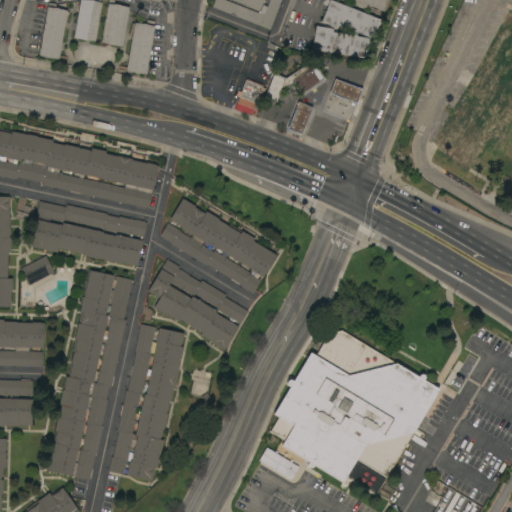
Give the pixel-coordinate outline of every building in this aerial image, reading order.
[(94,41),(73,37),(79,0),(92,0),(95,1),(95,0),(100,0),(100,2),(101,2),(94,41)] [(122,46),(101,42),(107,0),(114,0),(113,4),(117,4),(128,7),(122,46)] [(280,0),(269,29),(211,7),(214,0),(225,0),(263,15),(268,0),(280,0)] [(261,0),(258,10),(232,0),(261,0)] [(369,38),(366,56),(364,56),(364,58),(357,56),(357,57),(324,51),(324,53),(329,54),(328,56),(317,54),(318,50),(310,49),(315,25),(325,27),(326,25),(330,26),(330,25),(320,21),(321,19),(326,5),(322,3),(323,0),(329,0),(372,16),(372,17),(378,19),(378,21),(380,22),(374,36),(369,35),(369,37),(356,32),(356,36),(369,38)] [(389,0),(382,17),(380,16),(382,11),(379,10),(378,13),(376,12),(377,9),(355,0),(347,0),(347,1),(344,0),(389,0)] [(58,59),(38,55),(48,2),(55,4),(55,7),(56,7),(67,10),(58,59)] [(511,198),(507,195),(511,186),(511,97),(502,92),(498,97),(511,105),(499,124),(500,124),(497,129),(497,128),(472,169),(454,158),(452,161),(446,158),(448,155),(434,146),(436,144),(432,141),(439,129),(443,131),(473,81),(478,85),(481,80),(479,78),(488,64),(484,62),(506,25),(502,22),(507,14),(511,17),(511,16),(511,198)] [(154,21),(145,74),(125,71),(133,22),(143,23),(146,24),(146,20),(154,21)] [(285,77),(311,60),(324,79),(300,96),(285,77)] [(284,77),(275,101),(264,97),(273,73),(284,77)] [(354,85),(354,86),(359,88),(354,102),(326,92),(331,77),(354,85)] [(251,112),(235,106),(245,79),(261,86),(251,112)] [(300,133),(286,127),(297,99),(312,105),(300,133)] [(0,175),(0,160),(7,162),(8,158),(0,156),(0,130),(11,133),(11,131),(27,134),(36,136),(52,140),(52,142),(63,145),(64,144),(78,147),(78,148),(80,148),(89,150),(88,150),(90,151),(91,148),(105,151),(105,152),(118,155),(118,154),(131,157),(131,160),(145,163),(146,162),(157,164),(151,189),(150,193),(151,193),(148,208),(145,207),(145,208),(135,206),(41,184),(42,182),(40,182),(40,183),(30,181),(30,180),(27,179),(26,180),(16,177),(16,179),(0,175)] [(0,196),(9,197),(8,210),(9,210),(8,227),(9,227),(9,237),(10,237),(10,252),(7,252),(6,278),(11,278),(11,288),(10,307),(0,306),(0,196)] [(181,198),(194,206),(193,207),(204,213),(205,211),(218,219),(217,220),(239,233),(241,231),(253,239),(252,241),(268,250),(276,254),(262,277),(261,277),(259,280),(260,280),(252,293),(239,286),(240,285),(215,270),(207,265),(206,264),(205,266),(170,244),(170,243),(159,236),(167,223),(179,230),(179,231),(190,238),(192,235),(179,228),(180,227),(168,219),(181,198)] [(107,213),(106,215),(118,217),(118,216),(135,220),(135,219),(144,221),(144,222),(146,222),(136,266),(117,262),(117,263),(110,261),(110,262),(82,255),(83,253),(57,248),(56,252),(42,249),(29,246),(39,201),(65,207),(66,204),(107,213)] [(45,255),(53,272),(27,285),(19,269),(45,255)] [(225,295),(224,297),(247,311),(239,324),(215,309),(216,307),(194,294),(193,296),(170,282),(168,285),(190,298),(191,296),(215,311),(214,313),(237,327),(223,350),(210,343),(212,340),(200,333),(201,332),(189,325),(190,325),(179,318),(178,321),(166,314),(165,315),(152,307),(159,297),(147,290),(166,259),(169,261),(169,260),(177,265),(178,267),(177,269),(199,282),(201,280),(225,295)] [(110,387),(108,387),(105,399),(106,399),(101,426),(102,426),(96,454),(95,453),(89,480),(74,477),(74,476),(71,475),(71,476),(47,471),(47,468),(49,459),(53,443),(54,443),(56,431),(54,431),(57,416),(58,417),(61,404),(58,404),(62,389),(63,389),(66,376),(68,377),(72,362),(71,362),(73,353),(74,351),(73,351),(76,338),(74,338),(77,323),(79,323),(82,312),(79,311),(82,296),(83,297),(89,270),(113,275),(110,289),(114,290),(117,276),(132,279),(123,319),(125,320),(110,387)] [(0,350),(14,351),(14,347),(0,346),(0,319),(3,319),(3,321),(16,321),(16,322),(31,322),(43,322),(43,348),(28,347),(28,351),(42,351),(42,367),(25,366),(25,367),(15,367),(15,366),(0,365),(0,350)] [(139,324),(154,327),(154,328),(157,329),(158,328),(183,333),(180,347),(182,347),(178,361),(177,366),(178,366),(176,374),(177,374),(174,388),(172,388),(169,401),(168,401),(166,413),(167,413),(164,427),(163,427),(160,439),(160,440),(156,459),(158,459),(156,468),(154,467),(151,481),(126,475),(129,461),(126,460),(126,461),(125,461),(123,474),(108,471),(111,456),(112,457),(117,431),(116,431),(125,390),(126,390),(135,352),(133,352),(139,324)] [(417,376),(418,375),(419,374),(420,374),(422,374),(423,375),(424,376),(423,378),(423,380),(438,389),(374,495),(346,478),(344,483),(347,485),(345,487),(345,488),(344,488),(343,488),(341,488),(340,486),(340,484),(340,483),(313,465),(312,467),(311,468),(309,468),(307,467),(306,466),(306,465),(306,463),(307,462),(280,445),(283,440),(269,431),(277,417),(272,414),(288,386),(287,385),(286,384),(286,382),(286,381),(287,380),(289,379),(290,380),(292,381),(309,352),(314,355),(328,333),(340,330),(417,376)] [(0,379),(32,380),(32,395),(0,394),(0,379)] [(0,398),(31,399),(31,425),(17,425),(17,426),(0,425),(0,398)] [(291,479),(296,465),(276,456),(277,453),(263,447),(256,465),(291,479)] [(25,511),(36,504),(37,503),(36,501),(48,492),(50,495),(61,487),(78,511),(25,511)]
